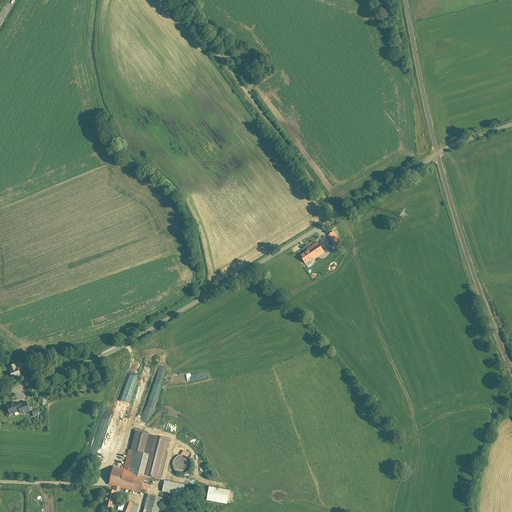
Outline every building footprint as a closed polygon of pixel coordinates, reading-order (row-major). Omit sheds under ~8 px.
[(327,234),(329,239),(335,235),(333,230),(327,234)] [(305,266),(317,258),(320,263),(325,259),(322,254),(323,254),(316,244),(298,256),(305,266)] [(327,254),(332,261),(340,255),(336,248),(327,254)] [(132,360),(116,413),(125,416),(141,363),(132,360)] [(158,360),(153,388),(161,389),(166,361),(158,360)] [(14,364),(8,367),(12,379),(20,376),(17,368),(15,369),(14,364)] [(15,414),(16,416),(27,412),(24,403),(15,406),(14,403),(4,407),(8,416),(15,414)] [(113,484),(111,493),(103,491),(99,508),(111,511),(118,486),(140,492),(143,478),(157,482),(168,440),(148,435),(143,455),(130,451),(125,471),(112,468),(108,483),(113,484)] [(175,459),(172,462),(171,467),(173,472),(178,475),(184,475),(188,472),(190,467),(190,463),(187,459),(185,457),(179,456),(175,459)] [(91,475),(98,477),(100,468),(94,466),(91,475)] [(163,482),(160,493),(179,497),(182,486),(163,482)] [(207,490),(205,504),(219,506),(221,492),(207,490)] [(144,511),(156,511),(160,500),(148,497),(144,511)] [(121,511),(136,511),(138,507),(125,503),(121,511)]
